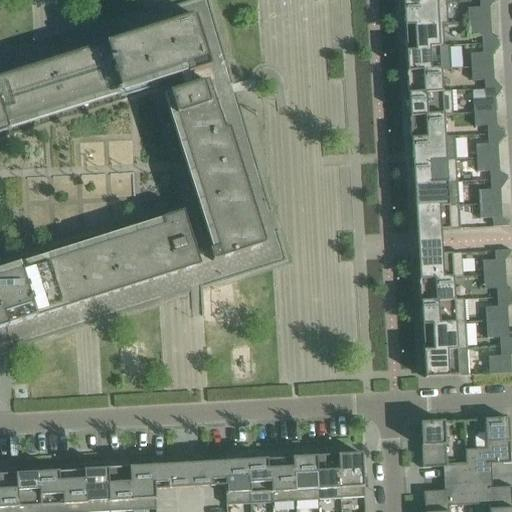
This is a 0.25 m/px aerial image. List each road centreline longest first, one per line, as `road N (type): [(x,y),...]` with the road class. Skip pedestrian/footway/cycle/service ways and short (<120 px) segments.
road 1 (residential): [(0,425),(390,403)]
road 2 (residential): [(390,403),(511,397)]
